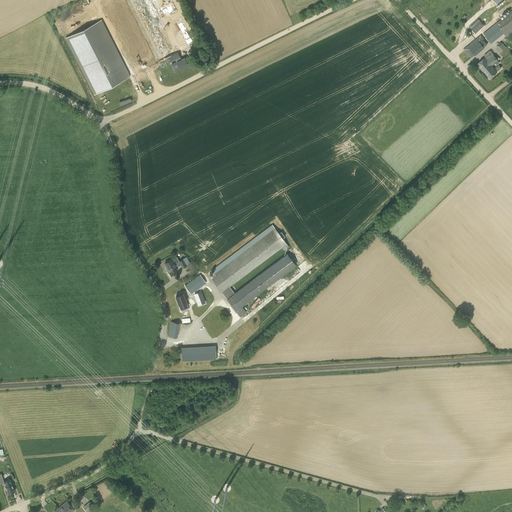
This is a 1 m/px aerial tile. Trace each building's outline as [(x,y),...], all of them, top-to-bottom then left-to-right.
[(135,74),(157,62),(125,0),(107,0),(100,4),(135,74)] [(166,5),(173,21),(182,17),(175,1),(166,5)] [(511,10),(483,33),(490,42),(502,32),(506,36),(511,31),(511,10)] [(95,95),(131,77),(103,20),(66,38),(71,47),(74,46),(94,86),(91,88),(95,95)] [(480,21),(471,29),(476,35),(485,27),(480,21)] [(475,55),(484,48),(484,47),(488,44),(481,35),(464,49),(468,55),(467,56),(468,57),(469,56),(471,58),(475,55)] [(503,42),(498,46),(503,52),(508,47),(503,42)] [(483,71),(489,78),(497,72),(492,66),(495,63),(497,65),(499,63),(498,61),(497,59),(490,51),(484,55),(485,57),(477,64),(483,72),(483,71)] [(177,53),(170,56),(165,59),(168,63),(175,59),(176,62),(171,65),(175,71),(180,69),(187,65),(184,58),(181,60),(177,53)] [(213,274),(210,277),(240,317),(246,312),(242,306),(296,265),(287,253),(234,293),(230,287),(287,244),(283,238),(285,237),(281,232),(279,233),(274,228),(272,224),(210,271),(213,274)] [(186,266),(182,259),(179,261),(176,257),(173,259),(172,258),(164,263),(168,268),(167,269),(171,276),(176,273),(174,270),(178,268),(177,267),(181,265),(183,268),(186,266)] [(206,283),(200,274),(185,286),(191,294),(206,283)] [(201,292),(194,294),(198,304),(204,302),(201,292)] [(182,294),(176,296),(180,309),(182,308),(183,311),(187,310),(186,307),(187,306),(182,294)] [(251,306),(253,308),(261,299),(259,297),(251,306)] [(180,323),(171,322),(168,336),(177,337),(180,323)] [(205,346),(180,348),(181,351),(181,360),(181,361),(206,360),(216,359),(215,346),(205,346)] [(3,481),(3,482),(5,486),(8,494),(15,491),(10,479),(3,481)] [(54,511),(71,511),(74,510),(66,501),(54,511)] [(93,506),(89,502),(83,507),(87,511),(93,506)]
